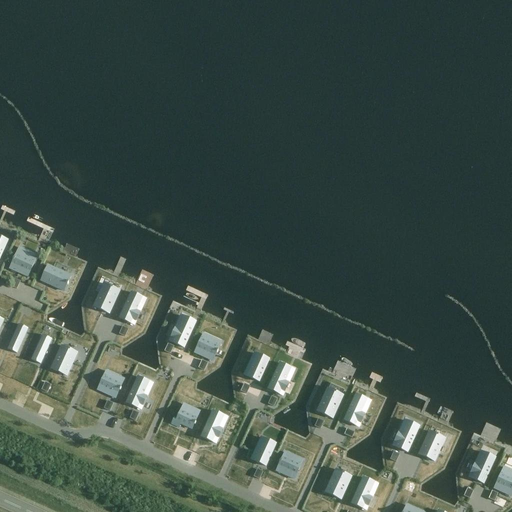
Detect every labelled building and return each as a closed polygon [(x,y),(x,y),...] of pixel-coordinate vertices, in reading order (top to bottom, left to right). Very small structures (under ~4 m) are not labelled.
[(13,261),(9,269),(28,278),(35,262),(17,253),(14,259),(14,258),(13,261)] [(48,266),(41,281),(64,292),(67,285),(68,286),(69,283),(68,283),(71,277),(48,266)] [(14,279),(11,287),(17,289),(20,282),(14,279)] [(103,286),(94,307),(109,314),(119,291),(104,284),(103,286)] [(130,296),(119,319),(134,326),(140,312),(137,311),(141,301),(130,296)] [(175,328),(169,342),(184,348),(194,325),(183,320),(178,330),(175,328)] [(123,327),(119,335),(125,337),(128,330),(123,327)] [(17,329),(7,350),(17,354),(26,334),(17,329)] [(201,338),(194,353),(213,362),(216,353),(217,353),(218,351),(217,351),(220,346),(201,338)] [(40,340),(31,361),(40,365),(50,344),(40,340)] [(168,344),(165,352),(170,354),(174,347),(168,344)] [(62,346),(51,370),(66,376),(77,353),(62,346)] [(250,362),(244,376),(258,382),(267,363),(256,358),(253,364),(250,362)] [(202,361),(198,368),(204,371),(208,364),(202,361)] [(278,367),(268,390),(282,397),(288,383),(285,382),(290,372),(278,367)] [(104,375),(97,390),(116,399),(119,390),(120,391),(121,388),(120,388),(123,383),(104,375)] [(137,381),(126,404),(141,410),(149,391),(146,389),(148,386),(137,381)] [(45,383),(42,390),(47,393),(51,385),(45,383)] [(244,384),(241,392),(246,394),(248,392),(250,387),(244,384)] [(335,392),(324,415),(332,419),(343,396),(335,392)] [(272,397),(268,405),(274,407),(277,400),(272,397)] [(354,398),(344,421),(358,428),(360,424),(361,424),(361,423),(360,423),(364,415),(365,415),(362,413),(366,404),(354,398)] [(105,408),(104,409),(110,412),(110,410),(113,404),(107,401),(105,408)] [(174,419),(171,424),(179,427),(180,424),(192,430),(194,425),(195,425),(196,423),(195,422),(197,417),(181,410),(176,420),(174,419)] [(133,411),(130,419),(136,421),(139,414),(133,411)] [(212,415),(201,438),(215,444),(224,425),(221,423),(223,420),(212,415)] [(318,419),(315,427),(320,429),(324,422),(318,419)] [(399,433),(393,446),(407,453),(418,430),(406,425),(402,434),(399,433)] [(347,429),(344,435),(347,436),(352,438),(354,433),(347,429)] [(429,432),(419,455),(434,462),(445,439),(429,432)] [(257,447),(251,460),(265,467),(274,448),(262,443),(260,448),(257,447)] [(394,452),(390,460),(396,463),(399,455),(394,452)] [(280,463),(276,472),(294,480),(301,464),(283,456),(281,461),(280,461),(279,463),(280,463)] [(470,474),(469,478),(483,484),(493,461),(482,456),(478,466),(474,464),(474,465),(475,465),(471,473),(470,473),(470,474)] [(255,475),(254,477),(259,480),(260,478),(263,472),(257,470),(255,475)] [(336,470),(325,493),(340,500),(351,477),(336,470)] [(501,473),(494,489),(511,497),(511,478),(501,474),(501,473)] [(362,482),(351,504),(366,511),(367,507),(368,507),(369,507),(368,506),(371,498),(372,499),(373,498),(369,496),(373,487),(362,482)] [(467,489),(464,496),(469,499),(473,492),(467,489)] [(492,491),(489,499),(494,502),(498,494),(492,491)]
